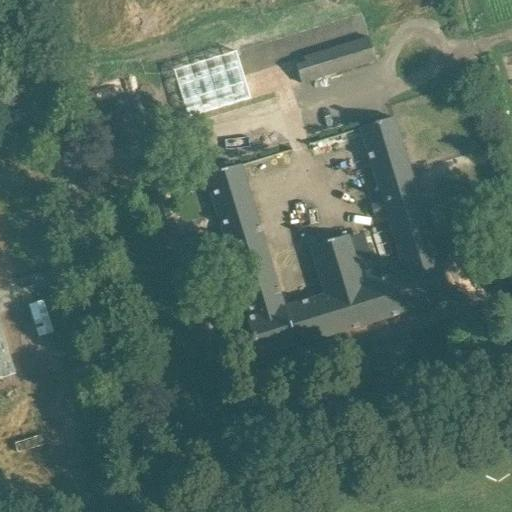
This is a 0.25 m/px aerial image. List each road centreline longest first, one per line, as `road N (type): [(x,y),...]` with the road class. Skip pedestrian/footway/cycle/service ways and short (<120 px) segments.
road 1 (residential): [(164,511),(38,79)]
road 2 (residential): [(184,511),(511,409)]
